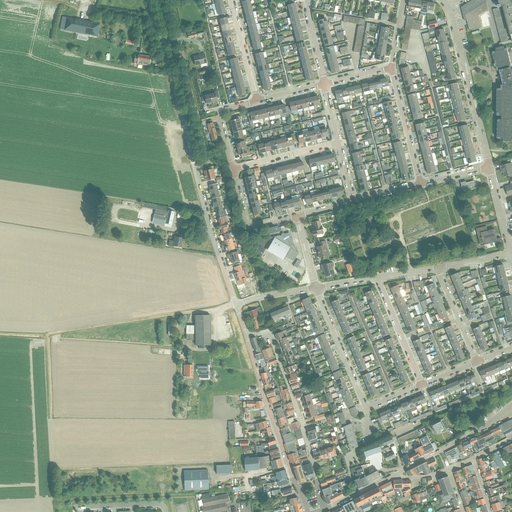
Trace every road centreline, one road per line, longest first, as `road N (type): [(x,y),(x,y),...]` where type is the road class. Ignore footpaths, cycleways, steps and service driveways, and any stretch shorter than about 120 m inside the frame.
road 1 (residential): [(235,304),(147,0)]
road 2 (residential): [(325,509),(270,334),(246,336)]
road 3 (residential): [(306,511),(246,336)]
road 4 (residential): [(489,165),(448,6)]
road 5 (residential): [(164,511),(155,503),(15,508)]
road 6 (track): [(47,334),(191,311)]
road 7 (residential): [(390,477),(511,413)]
road 8 (residential): [(367,408),(316,287)]
